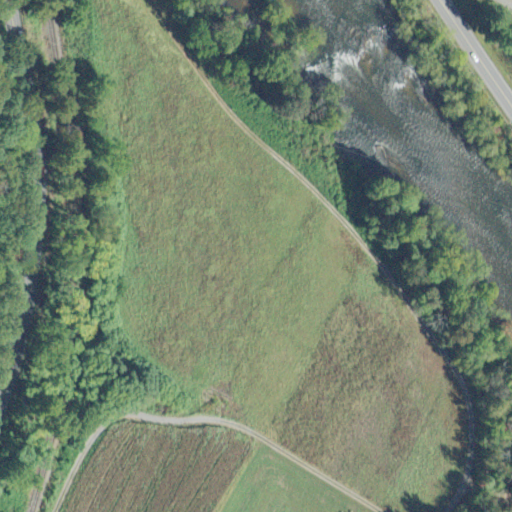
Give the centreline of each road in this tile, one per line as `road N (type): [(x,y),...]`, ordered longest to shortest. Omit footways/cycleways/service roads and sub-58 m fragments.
road 1 (primary): [(0,406),(31,279),(38,211),(39,148),(11,0)]
road 2 (tertiary): [(511,101),(445,0)]
